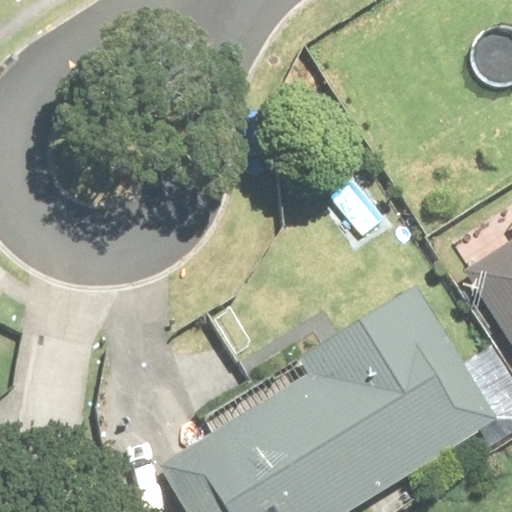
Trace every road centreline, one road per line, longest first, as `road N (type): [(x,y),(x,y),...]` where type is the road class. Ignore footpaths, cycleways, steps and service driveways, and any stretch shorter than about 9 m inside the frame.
road 1 (residential): [(197,15),(40,82),(21,164),(30,210),(91,261),(118,261),(177,217),(206,138)]
road 2 (unknown): [(91,261),(47,390),(57,451),(86,511)]
road 3 (residential): [(206,138),(197,15)]
